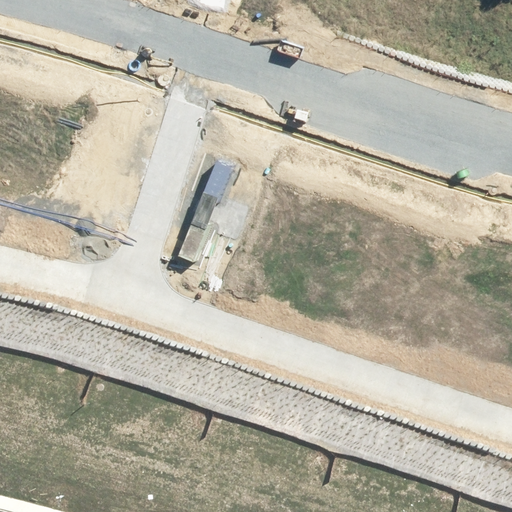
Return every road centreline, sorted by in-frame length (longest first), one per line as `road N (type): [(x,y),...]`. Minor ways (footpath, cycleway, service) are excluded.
road 1 (residential): [(129,292),(511,425)]
road 2 (residential): [(511,152),(203,56)]
road 3 (residential): [(129,292),(203,56)]
road 4 (residential): [(203,56),(17,0)]
road 5 (residential): [(0,264),(129,292)]
